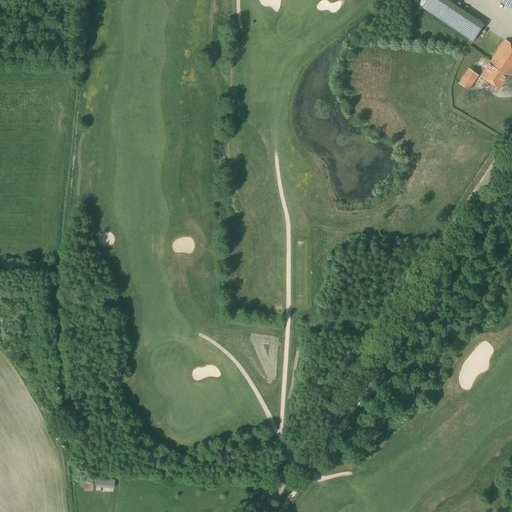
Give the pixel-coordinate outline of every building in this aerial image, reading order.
[(481,29),(436,0),(427,0),(422,9),(472,42),(481,29)] [(511,0),(496,0),(511,10),(511,0)] [(511,79),(511,77),(511,45),(505,41),(480,76),(500,90),(508,77),(511,79)] [(468,91),(478,76),(468,69),(458,84),(468,91)] [(115,480),(102,479),(101,488),(114,489),(115,480)]
